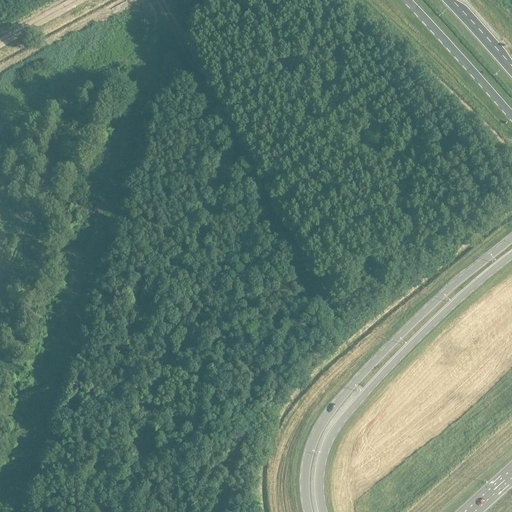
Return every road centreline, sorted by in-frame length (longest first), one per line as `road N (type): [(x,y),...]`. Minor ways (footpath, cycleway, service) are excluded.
road 1 (trunk): [(511,238),(421,315),(334,405),(305,463),(307,511)]
road 2 (trunk): [(321,511),(319,466),(334,428),(431,324),(511,254)]
road 3 (tertiary): [(404,0),(511,117)]
